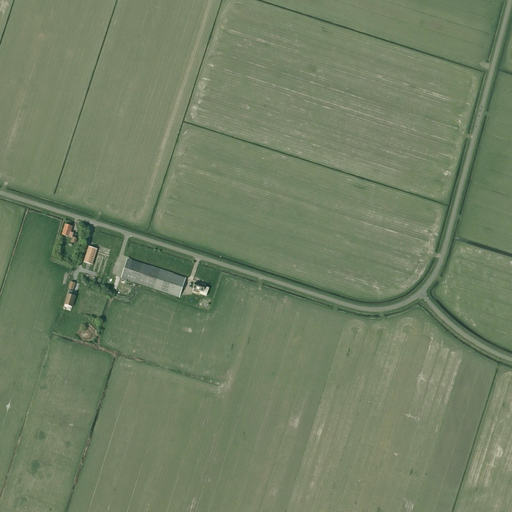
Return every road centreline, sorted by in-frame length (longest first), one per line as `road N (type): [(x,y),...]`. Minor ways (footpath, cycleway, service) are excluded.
road 1 (unclassified): [(0,193),(357,307),(384,308),(419,292)]
road 2 (unclassified): [(419,292),(439,265),(509,0)]
